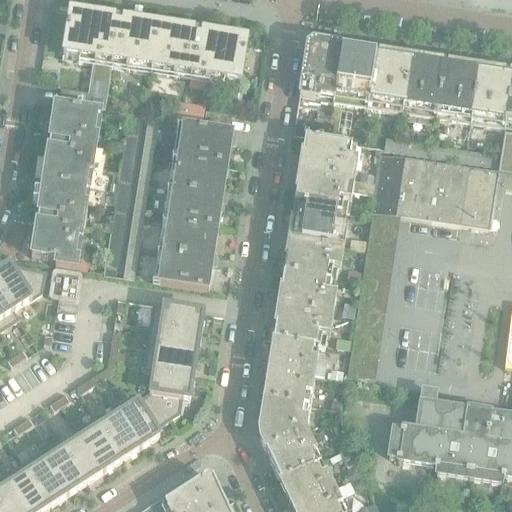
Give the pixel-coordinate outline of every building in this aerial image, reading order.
[(151,73),(158,29),(69,16),(62,59),(94,64),(93,68),(97,69),(97,64),(125,69),(124,73),(129,74),(129,69),(151,73)] [(240,87),(247,43),(158,29),(151,73),(172,76),(171,81),(175,81),(176,76),(203,81),(202,85),(207,86),(208,81),(221,83),(240,87)] [(333,104),(342,52),(342,51),(312,46),(307,50),(299,101),(320,104),(320,102),(333,104)] [(401,118),(410,63),(342,52),(333,104),(332,106),(365,112),(364,118),(365,118),(369,119),(370,113),(401,118)] [(469,129),(478,74),(410,63),(401,118),(433,123),(432,129),(434,130),(437,130),(439,124),(469,129)] [(511,135),(511,78),(478,74),(469,129),(501,134),(500,140),(503,141),(504,134),(511,135)] [(86,110),(88,97),(61,93),(59,106),(65,107),(86,110)] [(93,141),(96,121),(100,122),(101,118),(84,115),(64,112),(54,110),(43,185),(89,193),(90,190),(85,189),(87,176),(92,177),(97,141),(93,141)] [(229,133),(231,120),(206,116),(204,129),(229,133)] [(138,137),(140,123),(128,122),(126,135),(138,137)] [(327,145),(330,128),(329,128),(296,122),(293,140),(305,142),(305,141),(327,145)] [(157,137),(158,127),(158,126),(148,125),(146,135),(157,137)] [(227,170),(231,149),(232,149),(234,138),(182,131),(178,159),(173,158),(172,161),(227,170)] [(136,150),(138,137),(126,135),(124,148),(136,150)] [(155,147),(157,137),(146,135),(144,146),(155,147)] [(355,163),(357,150),(327,145),(305,141),(305,142),(294,208),(327,214),(348,217),(352,197),(373,200),(376,180),(361,178),(360,186),(354,185),(357,163),(355,163)] [(392,157),(394,143),(385,142),(384,154),(383,155),(392,157)] [(401,158),(403,145),(398,144),(394,143),(392,157),(401,158)] [(408,159),(410,146),(403,145),(401,158),(408,159)] [(154,158),(155,147),(144,146),(143,156),(154,158)] [(415,160),(417,147),(410,146),(408,159),(415,160)] [(423,161),(425,148),(417,147),(415,160),(423,161)] [(134,163),(136,150),(124,148),(122,161),(134,163)] [(430,163),(432,149),(431,149),(425,148),(423,161),(430,163)] [(438,164),(440,150),(432,149),(430,163),(438,164)] [(445,165),(447,152),(440,150),(438,164),(445,165)] [(453,166),(455,153),(447,152),(445,165),(453,166)] [(460,167),(462,154),(455,153),(453,166),(460,167)] [(468,168),(470,155),(465,154),(462,154),(460,167),(468,168)] [(475,169),(477,156),(470,155),(468,168),(475,169)] [(152,169),(154,158),(143,156),(141,167),(152,169)] [(483,170),(485,158),(477,156),(475,169),(483,170)] [(491,172),(493,159),(485,158),(483,170),(491,172)] [(373,200),(370,217),(432,227),(429,243),(435,244),(434,249),(456,252),(459,231),(488,236),(488,234),(485,233),(494,179),(497,180),(497,178),(379,159),(376,180),(373,200)] [(498,173),(500,160),(493,159),(491,172),(498,173)] [(132,176),(134,163),(122,161),(120,174),(132,176)] [(223,196),(227,170),(172,161),(172,166),(177,167),(173,190),(168,189),(167,197),(172,198),(168,222),(163,221),(162,224),(218,233),(222,207),(223,207),(225,196),(223,196)] [(150,179),(152,169),(141,167),(139,177),(150,179)] [(130,189),(132,176),(120,174),(118,187),(130,189)] [(148,190),(150,179),(139,177),(138,188),(148,190)] [(81,244),(87,209),(82,208),(84,195),(89,196),(89,193),(43,185),(31,261),(50,264),(55,265),(55,271),(76,274),(78,263),(74,263),(77,243),(81,244)] [(128,202),(130,189),(118,187),(116,200),(128,202)] [(147,200),(148,190),(138,188),(136,198),(147,200)] [(145,211),(147,200),(136,198),(135,209),(145,211)] [(126,215),(128,202),(116,200),(114,213),(126,215)] [(344,230),(346,218),(348,218),(348,217),(327,214),(294,208),(284,276),(335,284),(337,273),(340,273),(343,252),(347,231),(344,230)] [(144,221),(145,211),(135,209),(133,220),(144,221)] [(123,228),(126,215),(114,213),(112,226),(123,228)] [(142,232),(144,221),(133,220),(131,230),(142,232)] [(213,259),(218,233),(162,224),(162,229),(167,230),(163,253),(158,252),(157,259),(162,260),(158,285),(153,284),(153,288),(208,296),(212,270),(213,270),(215,259),(213,259)] [(121,241),(123,228),(112,226),(110,238),(109,239),(121,241)] [(140,242),(142,232),(131,230),(130,241),(140,242)] [(119,254),(121,241),(109,239),(107,253),(119,254)] [(139,253),(140,242),(130,241),(128,251),(139,253)] [(363,256),(365,246),(350,243),(348,253),(363,256)] [(137,263),(139,253),(128,251),(126,262),(137,263)] [(117,268),(119,254),(107,253),(105,266),(117,268)] [(135,274),(137,263),(126,262),(125,272),(135,274)] [(115,281),(117,268),(105,266),(103,278),(103,279),(115,281)] [(41,299),(46,278),(16,272),(12,274),(9,271),(0,276),(0,297),(18,325),(18,324),(13,316),(41,299)] [(134,285),(135,274),(125,272),(123,283),(134,285)] [(358,289),(360,276),(349,274),(347,287),(358,289)] [(76,303),(79,280),(56,276),(54,277),(54,279),(51,300),(52,301),(58,302),(74,305),(76,303)] [(333,319),(336,298),(333,298),(335,285),(335,284),(284,276),(273,345),(324,353),(325,340),(329,340),(333,319)] [(0,336),(18,325),(0,297),(0,336)] [(124,317),(125,308),(117,306),(116,316),(124,317)] [(353,323),(355,310),(344,307),(342,320),(353,323)] [(199,340),(202,319),(203,318),(163,312),(153,310),(150,332),(199,340)] [(196,361),(199,340),(150,332),(146,354),(196,361)] [(119,349),(120,340),(112,339),(111,348),(119,349)] [(44,340),(43,350),(45,350),(51,351),(52,341),(44,340)] [(323,382),(326,365),(316,363),(318,353),(324,353),(273,345),(263,405),(309,412),(314,380),(323,382)] [(348,357),(350,346),(349,346),(340,345),(339,355),(339,356),(347,357),(348,357)] [(116,369),(119,349),(111,348),(108,367),(116,369)] [(192,383),(196,361),(146,354),(143,375),(192,383)] [(23,355),(15,360),(19,367),(27,362),(23,355)] [(19,367),(15,360),(6,366),(11,372),(19,367)] [(115,377),(116,369),(108,367),(107,372),(104,374),(108,381),(115,377)] [(96,389),(108,381),(104,374),(91,382),(96,389)] [(189,405),(192,383),(143,375),(143,376),(152,378),(149,399),(145,402),(151,412),(157,407),(168,425),(179,419),(181,404),(189,405)] [(343,384),(344,377),(335,375),(333,384),(343,385),(343,384)] [(80,399),(96,389),(91,382),(76,392),(80,399)] [(511,421),(489,418),(489,417),(486,416),(486,413),(480,412),(472,411),(471,414),(468,413),(468,415),(434,410),(435,398),(422,396),(420,411),(416,435),(405,434),(405,436),(402,435),(402,438),(394,437),(390,462),(397,464),(397,466),(400,466),(400,468),(438,474),(437,480),(492,489),(494,489),(499,490),(502,490),(503,485),(511,485),(511,421)] [(70,406),(65,399),(57,405),(61,411),(70,406)] [(154,434),(168,425),(157,407),(151,412),(145,402),(119,419),(116,415),(115,415),(140,453),(159,441),(154,434)] [(61,411),(57,405),(49,410),(53,417),(61,411)] [(321,466),(309,441),(309,440),(306,433),(309,412),(263,405),(259,435),(258,435),(259,445),(260,444),(280,488),(322,468),(321,466)] [(339,415),(340,406),(331,405),(330,413),(339,415)] [(140,453),(115,415),(98,426),(95,422),(94,423),(121,465),(140,453)] [(33,429),(29,423),(21,428),(25,434),(33,429)] [(121,465),(94,423),(76,435),(103,477),(121,465)] [(326,428),(324,429),(325,433),(337,429),(338,423),(326,428)] [(25,434),(21,428),(12,433),(17,440),(25,434)] [(103,477),(76,435),(81,443),(64,454),(59,446),(58,446),(85,488),(103,477)] [(85,488),(58,446),(40,458),(67,500),(85,488)] [(362,480),(357,468),(356,468),(349,453),(348,453),(339,457),(346,473),(345,474),(350,485),(362,480)] [(67,500),(40,458),(22,470),(49,511),(67,500)] [(342,511),(334,493),(322,468),(280,488),(291,511),(342,511)] [(48,511),(49,511),(22,470),(4,481),(23,511),(48,511)] [(362,480),(350,485),(349,486),(352,493),(359,496),(367,492),(362,480)] [(23,511),(4,481),(0,483),(0,511),(23,511)] [(225,511),(224,509),(218,497),(212,483),(206,481),(169,505),(166,500),(147,511),(225,511)]
